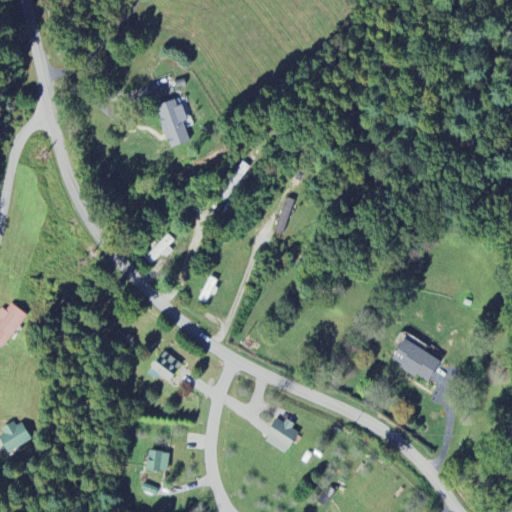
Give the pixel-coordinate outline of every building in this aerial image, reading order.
[(190,143),(184,123),(186,122),(180,100),(157,107),(169,149),(190,143)] [(276,233),(285,235),(293,200),(284,198),(276,233)] [(145,260),(153,268),(170,250),(168,248),(174,242),(168,235),(145,260)] [(0,317),(0,347),(5,351),(27,316),(9,304),(0,317)] [(392,362),(428,384),(441,363),(405,341),(392,362)] [(149,376),(157,380),(158,377),(171,384),(182,364),(162,352),(149,376)] [(288,455),(297,433),(292,431),(295,424),(286,420),(284,424),(275,420),(264,444),(288,455)] [(23,421),(0,431),(0,434),(7,453),(32,443),(23,421)] [(168,474),(170,455),(149,453),(147,472),(168,474)]
